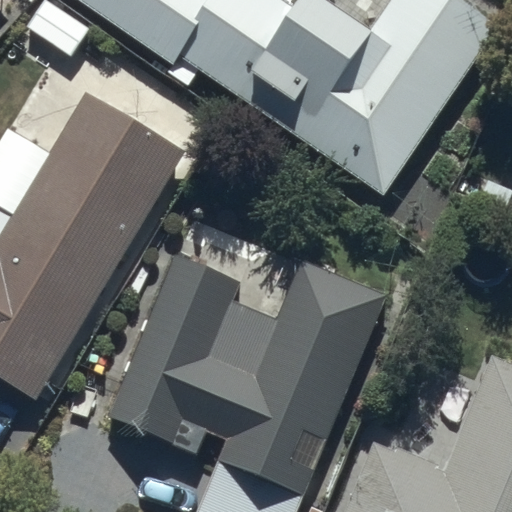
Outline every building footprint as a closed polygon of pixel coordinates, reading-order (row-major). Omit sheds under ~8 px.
[(53,0),(38,0),(24,20),(70,53),(89,26),(53,0)] [(187,81),(198,65),(382,191),(499,20),(469,0),(387,0),(373,20),(344,0),(286,0),(285,1),(283,0),(84,0),(169,58),(164,65),(187,81)] [(0,372),(34,393),(183,147),(84,87),(48,147),(9,123),(0,136),(0,372)] [(292,511),(381,293),(302,261),(280,317),(231,297),(241,272),(178,247),(111,414),(200,450),(209,429),(225,436),(194,511),(292,511)] [(378,437),(345,511),(511,511),(511,358),(494,351),(445,465),(378,437)]
